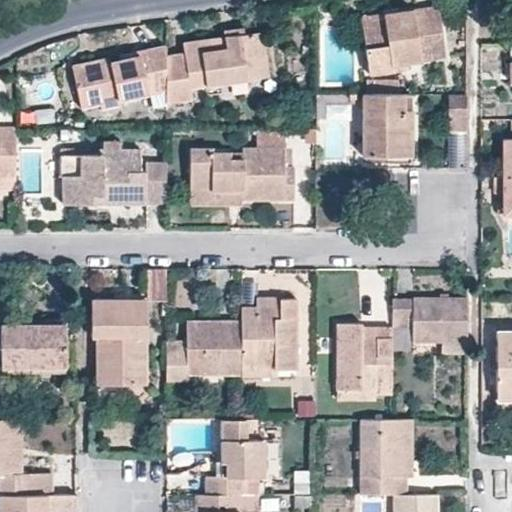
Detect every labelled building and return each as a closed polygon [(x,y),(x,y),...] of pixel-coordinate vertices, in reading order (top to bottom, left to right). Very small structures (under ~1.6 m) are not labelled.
[(437,6),(360,16),(369,75),(394,72),(393,65),(445,57),(437,6)] [(166,56),(166,91),(166,103),(193,98),(191,89),(269,76),(262,28),(182,41),(184,52),(166,56)] [(166,56),(166,44),(119,54),(120,58),(98,63),(97,59),(71,65),(80,109),(105,103),(108,115),(128,110),(125,99),(166,91),(166,56)] [(466,128),(466,91),(449,92),(449,128),(466,128)] [(362,92),(316,92),(316,119),(325,118),(325,103),(362,103),(362,92)] [(404,92),(362,92),(362,103),(363,156),(387,156),(404,155),(404,128),(410,128),(411,109),(404,109),(404,92)] [(511,117),(511,140),(502,140),(502,214),(511,213),(511,117)] [(15,128),(15,125),(0,125),(0,189),(15,189),(15,128)] [(283,168),(283,127),(256,127),(256,148),(242,148),(242,159),(230,158),(230,153),(210,153),(210,149),(190,149),(190,192),(242,192),(241,199),(294,198),(293,168),(283,168)] [(410,165),(410,128),(404,128),(404,155),(387,156),(387,164),(410,165)] [(466,168),(466,128),(449,128),(449,168),(466,168)] [(60,154),(84,154),(84,141),(60,141),(60,154)] [(127,203),(166,203),(166,161),(147,161),(147,171),(141,170),(140,149),(120,148),(120,161),(104,161),(104,153),(84,154),(60,154),(59,177),(62,177),(63,203),(92,203),(92,195),(127,195),(127,203)] [(120,161),(120,148),(104,148),(104,153),(104,161),(120,161)] [(242,159),(242,148),(210,149),(210,153),(230,153),(230,158),(242,159)] [(242,203),(241,199),(242,192),(190,192),(189,203),(242,203)] [(145,299),(167,299),(167,267),(145,267),(145,299)] [(256,295),(256,305),(281,305),(280,298),(280,295),(256,295)] [(91,298),(91,337),(95,337),(95,384),(146,383),(145,299),(91,298)] [(256,305),(241,305),(241,322),(241,365),(277,365),(277,369),(297,368),(296,298),(280,298),(281,305),(256,305)] [(441,352),(466,352),(466,298),(392,298),(392,326),(392,329),(412,329),(413,342),(440,342),(441,352)] [(167,341),(167,380),(187,379),(187,372),(241,372),(241,365),(241,322),(187,321),(186,341),(167,341)] [(65,323),(0,322),(0,366),(65,367),(65,323)] [(392,329),(392,326),(375,325),(375,340),(362,340),(362,325),(362,323),(336,322),(336,390),(359,390),(359,394),(375,394),(392,393),(392,349),(392,329)] [(375,340),(375,325),(362,325),(362,340),(375,340)] [(412,349),(413,342),(412,329),(392,329),(392,349),(412,349)] [(511,330),(496,331),(496,391),(511,390),(511,330)] [(277,365),(241,365),(241,372),(241,375),(277,375),(277,369),(277,365)] [(376,400),(375,394),(359,394),(359,390),(336,390),(336,400),(376,400)] [(511,390),(496,391),(496,398),(511,398),(511,390)] [(1,494),(52,494),(51,472),(22,473),(21,456),(4,456),(5,444),(12,444),(11,418),(0,418),(0,417),(0,472),(1,473),(1,494)] [(21,456),(22,418),(11,418),(12,444),(5,444),(4,456),(21,456)] [(258,493),(263,493),(262,438),(246,438),(245,418),(241,418),(221,418),(222,475),(207,475),(206,493),(240,493),(258,493)] [(360,418),(360,493),(393,493),(406,493),(406,477),(406,418),(392,418),(360,418)] [(306,469),(292,470),(293,493),(308,492),(306,469)] [(73,511),(73,493),(52,494),(1,494),(1,511),(73,511)] [(206,493),(195,493),(195,511),(239,511),(240,493),(206,493)] [(254,511),(258,511),(258,493),(240,493),(239,511),(254,511)] [(406,493),(393,493),(392,511),(435,511),(436,493),(406,493)]
